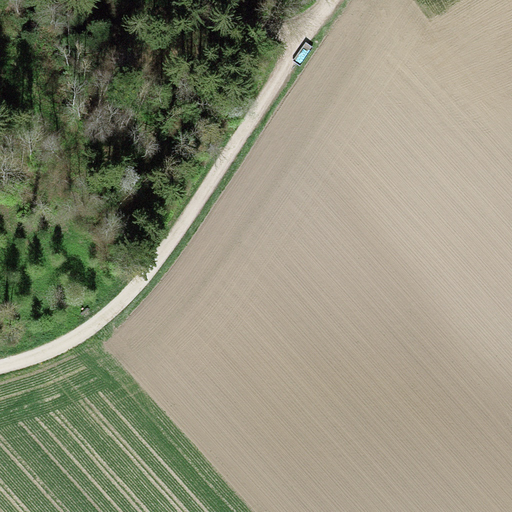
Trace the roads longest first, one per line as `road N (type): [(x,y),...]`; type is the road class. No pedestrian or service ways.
road 1 (track): [(325,0),(181,231),(114,313),(83,335),(0,368)]
road 2 (track): [(182,0),(240,29),(305,32)]
